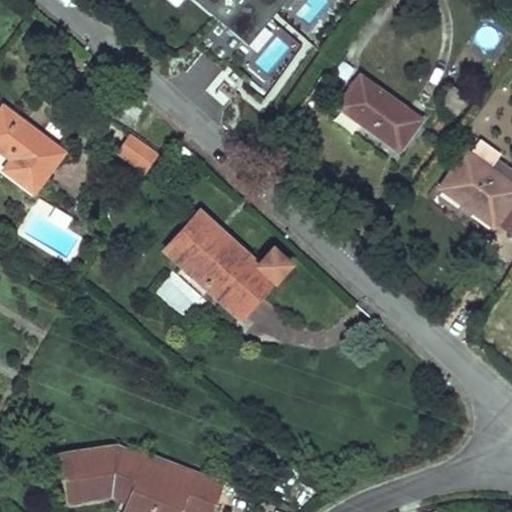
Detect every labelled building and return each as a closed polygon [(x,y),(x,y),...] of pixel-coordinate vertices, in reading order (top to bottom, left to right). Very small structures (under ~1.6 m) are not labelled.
[(194,0),(246,44),(283,0),(194,0)] [(244,66),(265,85),(303,45),(282,25),(244,66)] [(256,51),(270,34),(260,26),(246,43),(256,51)] [(242,119),(263,97),(228,64),(207,87),(242,119)] [(415,117),(357,73),(335,101),(394,145),(415,117)] [(132,92),(114,117),(129,129),(148,104),(132,92)] [(71,155),(9,110),(0,123),(0,149),(17,162),(10,171),(42,194),(71,155)] [(161,162),(137,143),(125,158),(149,177),(161,162)] [(511,193),(511,179),(474,150),(448,185),(493,219),(511,193)] [(255,275),(243,264),(245,261),(224,241),(222,243),(214,235),(216,233),(217,232),(200,216),(164,253),(240,325),(291,272),(273,255),(258,271),(255,275)] [(216,233),(214,235),(222,243),(224,241),(216,233)] [(258,271),(246,260),(245,261),(243,264),(255,275),(258,271)] [(215,511),(224,491),(146,457),(142,466),(108,452),(63,457),(67,497),(113,493),(128,499),(122,511),(215,511)] [(113,493),(67,497),(67,506),(114,502),(113,493)]
